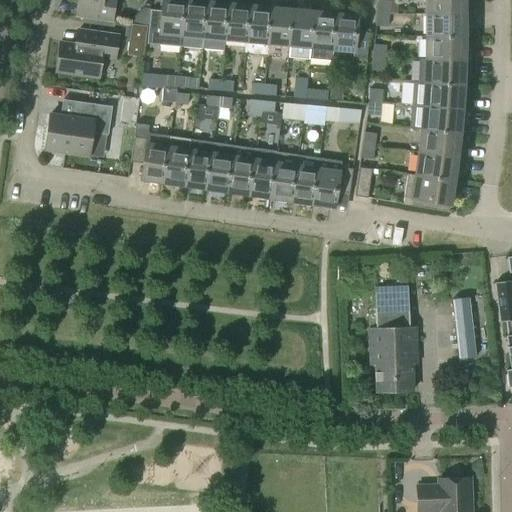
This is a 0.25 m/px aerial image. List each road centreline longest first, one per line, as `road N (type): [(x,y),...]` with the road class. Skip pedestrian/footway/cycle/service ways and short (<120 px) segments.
road 1 (residential): [(485,227),(375,214),(338,230),(126,198),(97,182),(38,175),(22,150),(45,0)]
road 2 (residential): [(485,227),(498,0)]
road 3 (residential): [(364,422),(510,416)]
